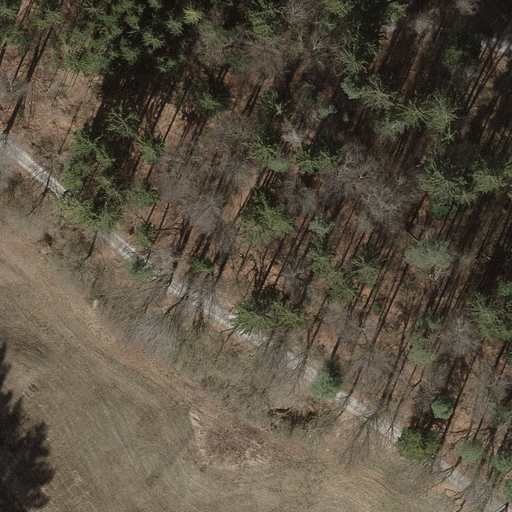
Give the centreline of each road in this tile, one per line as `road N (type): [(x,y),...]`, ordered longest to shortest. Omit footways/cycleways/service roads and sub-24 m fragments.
road 1 (track): [(500,511),(244,326),(175,289),(0,137)]
road 2 (track): [(511,47),(298,0)]
